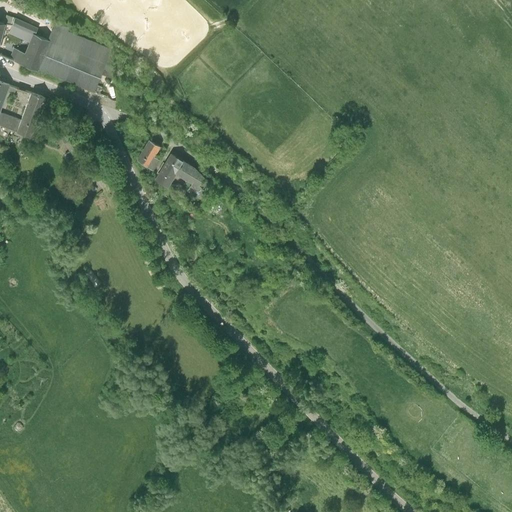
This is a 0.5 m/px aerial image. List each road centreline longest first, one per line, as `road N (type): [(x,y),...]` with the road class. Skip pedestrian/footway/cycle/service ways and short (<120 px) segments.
road 1 (unclassified): [(511,432),(446,386),(194,152),(128,116),(100,114)]
road 2 (unclassified): [(412,511),(181,277),(100,114)]
